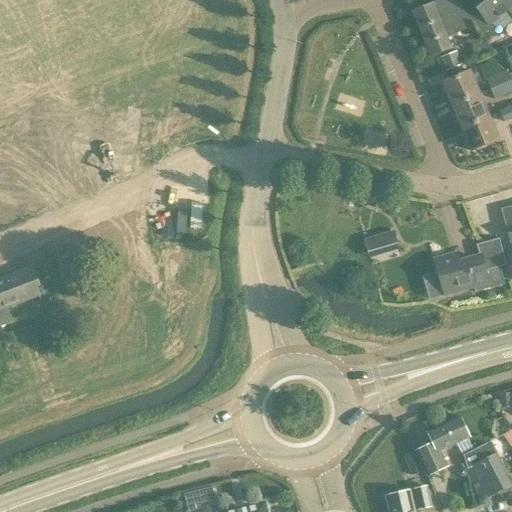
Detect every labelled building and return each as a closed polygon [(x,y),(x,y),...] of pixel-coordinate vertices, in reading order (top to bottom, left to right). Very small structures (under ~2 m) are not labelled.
[(65,0),(55,0),(46,6),(64,38),(81,28),(65,0)] [(88,0),(65,0),(81,28),(82,30),(99,20),(88,0)] [(126,0),(101,0),(112,17),(130,5),(126,0)] [(472,23),(470,21),(454,0),(439,0),(432,5),(431,3),(411,11),(429,57),(450,49),(446,37),(466,28),(471,24),(472,23)] [(469,0),(479,14),(470,21),(472,23),(471,24),(485,43),(495,35),(487,25),(506,11),(507,11),(498,0),(469,0)] [(511,0),(498,0),(507,11),(506,11),(511,19),(511,18),(511,0)] [(45,5),(28,15),(48,50),(65,40),(64,38),(46,6),(45,5)] [(28,15),(7,26),(26,62),(48,50),(28,15)] [(7,26),(0,30),(0,56),(7,71),(8,72),(26,62),(7,26)] [(461,65),(456,51),(441,56),(446,70),(461,65)] [(489,90),(510,81),(506,70),(484,79),(489,90)] [(450,106),(478,94),(468,71),(440,83),(450,106)] [(511,92),(511,84),(510,81),(489,90),(493,100),(511,92)] [(459,128),(487,117),(478,94),(450,106),(459,128)] [(503,123),(511,118),(511,105),(498,111),(503,123)] [(497,140),(487,117),(459,128),(469,151),(497,140)] [(17,161),(0,168),(0,323),(0,324),(25,314),(31,327),(108,296),(101,282),(132,268),(120,236),(154,223),(123,147),(106,155),(95,128),(54,146),(66,171),(29,186),(17,161)] [(361,149),(384,154),(388,134),(365,129),(361,149)] [(506,251),(511,272),(511,206),(500,210),(511,249),(506,251)] [(368,258),(398,249),(394,232),(364,241),(368,258)] [(497,263),(504,261),(498,239),(483,243),(488,261),(482,263),(480,256),(458,262),(455,253),(432,259),(442,294),(473,286),(475,292),(503,285),(497,263)] [(511,409),(511,405),(511,393),(499,394),(500,410),(511,409)] [(458,417),(425,433),(430,443),(413,450),(414,452),(423,471),(426,477),(447,467),(440,451),(468,438),(458,417)] [(423,471),(414,452),(402,456),(410,476),(423,471)] [(495,454),(466,470),(481,499),(511,484),(495,454)] [(386,496),(389,511),(421,511),(421,508),(433,506),(428,487),(415,490),(416,491),(412,492),(411,490),(386,496)] [(187,510),(199,506),(196,492),(183,496),(187,510)] [(264,511),(262,502),(222,511),(264,511)]
